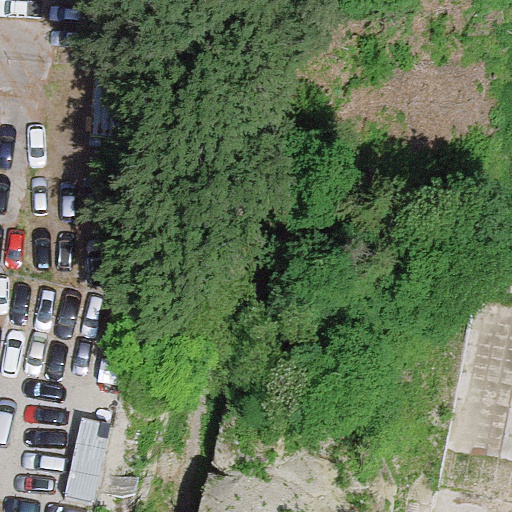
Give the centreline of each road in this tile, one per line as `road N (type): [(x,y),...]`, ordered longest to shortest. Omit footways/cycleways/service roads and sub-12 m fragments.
road 1 (track): [(270,0),(184,461)]
road 2 (track): [(16,47),(87,53),(112,0)]
